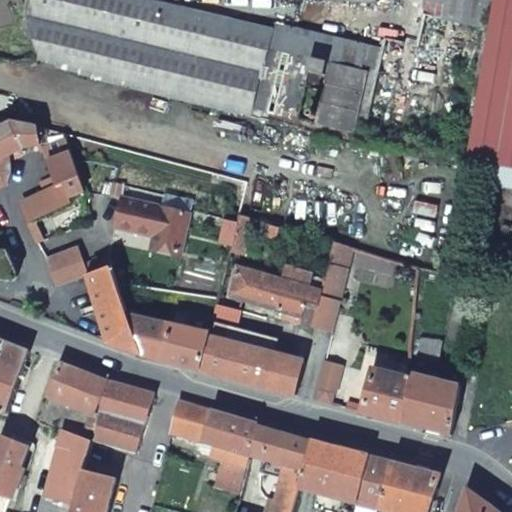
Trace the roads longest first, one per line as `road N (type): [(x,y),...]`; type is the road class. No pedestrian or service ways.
road 1 (secondary): [(45,336),(141,373),(466,461)]
road 2 (residential): [(45,336),(21,250),(0,209)]
